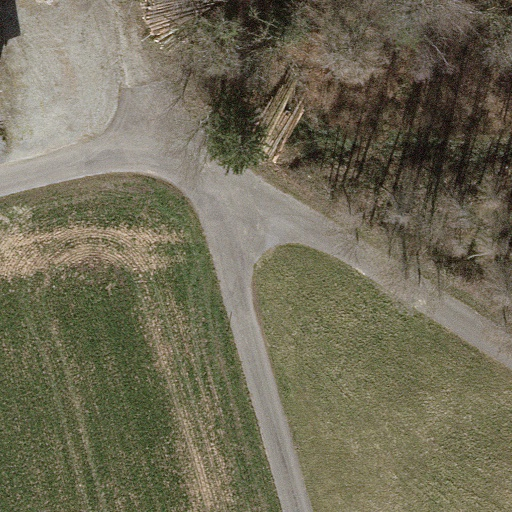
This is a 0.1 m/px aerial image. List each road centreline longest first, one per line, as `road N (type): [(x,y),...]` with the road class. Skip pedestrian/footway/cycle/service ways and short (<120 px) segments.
road 1 (track): [(193,149),(295,511)]
road 2 (track): [(511,346),(193,149)]
road 3 (track): [(0,191),(128,156),(193,149)]
road 4 (track): [(193,149),(135,0)]
